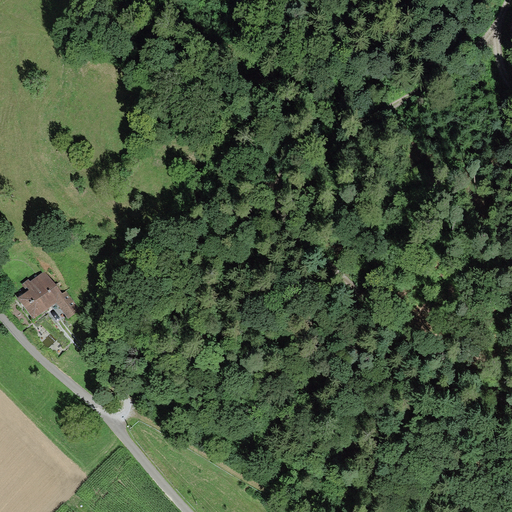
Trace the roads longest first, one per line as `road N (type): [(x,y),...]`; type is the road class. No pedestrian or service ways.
road 1 (track): [(511,399),(391,324),(286,215),(279,189),(305,151),(453,66),(495,24),(504,0)]
road 2 (residential): [(0,312),(190,511)]
road 3 (track): [(111,422),(137,412),(308,511)]
